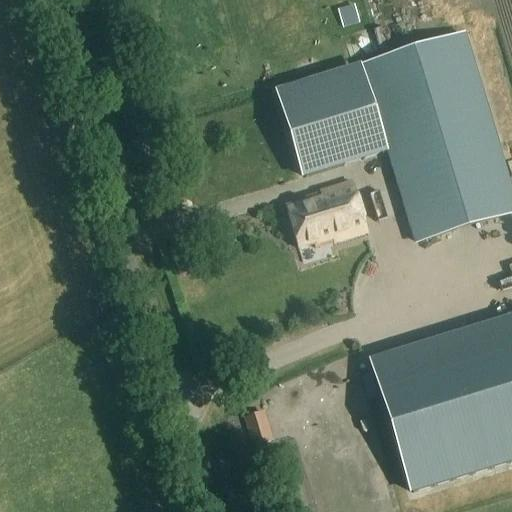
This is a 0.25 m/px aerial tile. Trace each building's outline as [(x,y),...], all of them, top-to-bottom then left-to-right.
[(359,24),(354,7),(338,12),(343,29),(359,24)] [(511,190),(465,35),(361,66),(414,239),(511,209),(511,190)] [(279,96),(305,180),(382,156),(357,72),(279,96)] [(305,204),(285,210),(297,251),(313,246),(314,250),(319,249),(318,245),(332,241),(333,244),(366,235),(352,186),(320,195),(320,197),(304,201),(305,204)] [(511,338),(376,380),(412,495),(511,464),(511,338)] [(273,443),(265,414),(244,420),(252,449),(273,443)]
